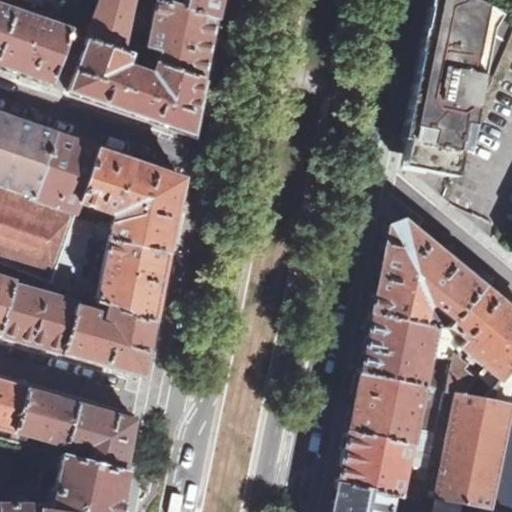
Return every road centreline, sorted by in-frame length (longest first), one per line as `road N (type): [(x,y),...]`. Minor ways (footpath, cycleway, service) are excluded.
road 1 (primary): [(265,475),(361,0)]
road 2 (primary): [(288,0),(211,394),(190,447)]
road 3 (residential): [(265,475),(300,444),(361,159)]
road 4 (residential): [(225,161),(177,406)]
road 5 (residential): [(0,87),(225,161)]
road 6 (residential): [(361,159),(511,283)]
road 7 (residential): [(177,406),(0,358)]
road 8 (residential): [(256,0),(225,161)]
road 9 (residential): [(361,159),(392,0)]
